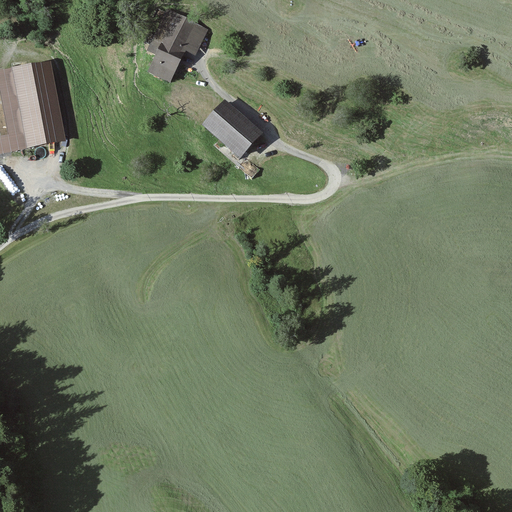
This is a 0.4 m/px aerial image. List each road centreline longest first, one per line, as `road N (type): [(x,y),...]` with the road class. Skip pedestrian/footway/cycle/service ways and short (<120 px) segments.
road 1 (track): [(211,92),(254,109),(284,146),(328,168),(337,180),(330,192),(308,200),(146,199),(38,222),(0,247)]
road 2 (track): [(54,182),(65,142),(55,76),(44,58),(0,42)]
